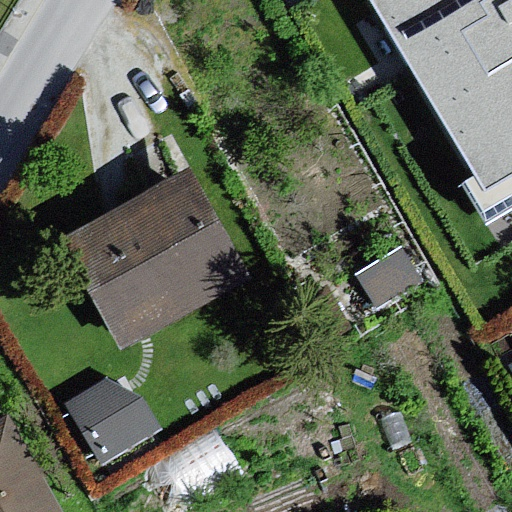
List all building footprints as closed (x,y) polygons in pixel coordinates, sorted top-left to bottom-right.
[(511,0),(373,0),(477,174),(466,180),(486,214),(511,199),(511,0)] [(183,180),(47,247),(117,358),(242,296),(183,180)] [(418,279),(398,244),(336,280),(356,315),(418,279)] [(111,377),(65,404),(102,462),(161,427),(140,397),(111,377)] [(54,511),(7,429),(0,432),(0,511),(54,511)]
